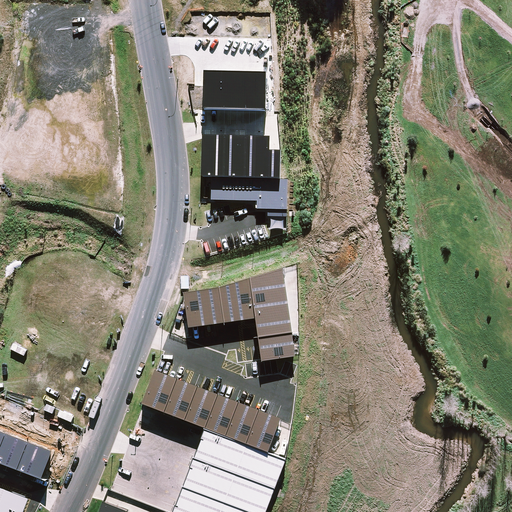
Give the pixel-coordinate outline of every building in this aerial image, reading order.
[(208,71),(207,108),(266,109),(267,72),(208,71)] [(207,134),(205,177),(215,177),(214,198),(259,200),(258,207),(269,208),(268,217),(287,218),(289,178),(280,177),(282,150),(269,149),(269,137),(207,134)] [(183,290),(188,328),(258,318),(263,359),(294,354),(283,276),(183,290)] [(16,366),(4,402),(71,425),(79,403),(66,399),(71,385),(16,366)] [(282,417),(157,370),(144,403),(269,450),(282,417)] [(0,429),(0,460),(42,477),(53,450),(0,429)] [(206,430),(196,456),(275,486),(286,459),(206,430)] [(255,511),(264,511),(275,486),(196,456),(185,485),(255,511)] [(255,511),(185,485),(175,511),(255,511)] [(0,488),(0,511),(23,511),(28,500),(0,488)] [(104,502),(99,511),(126,511),(127,511),(104,502)]
